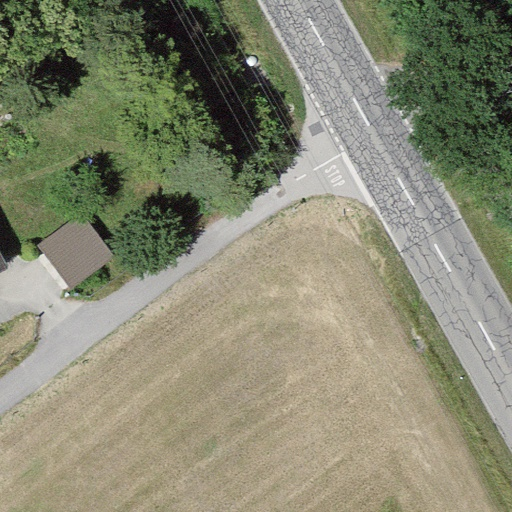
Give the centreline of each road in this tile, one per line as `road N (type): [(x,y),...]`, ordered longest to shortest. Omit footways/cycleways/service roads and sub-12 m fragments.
road 1 (residential): [(0,400),(247,210),(366,142)]
road 2 (secondary): [(511,395),(366,142)]
road 3 (secondary): [(366,142),(287,0)]
